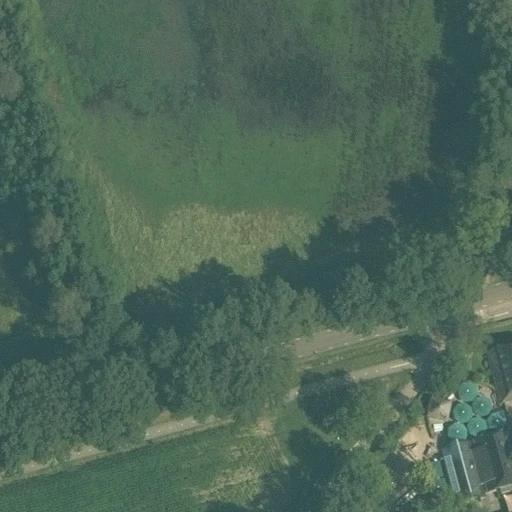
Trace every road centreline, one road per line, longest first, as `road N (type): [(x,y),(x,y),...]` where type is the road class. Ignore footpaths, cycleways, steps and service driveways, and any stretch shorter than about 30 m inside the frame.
road 1 (tertiary): [(511,291),(0,430)]
road 2 (track): [(511,169),(490,318)]
